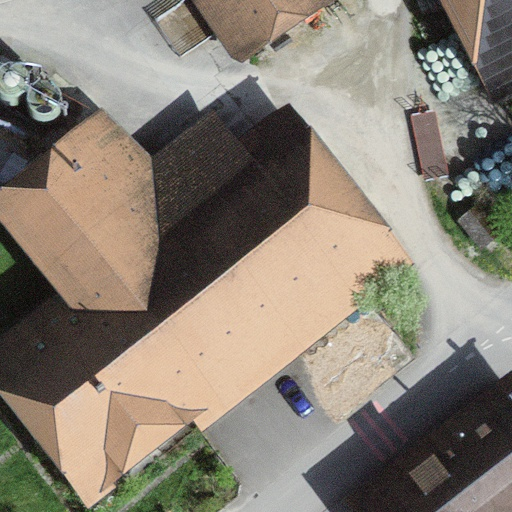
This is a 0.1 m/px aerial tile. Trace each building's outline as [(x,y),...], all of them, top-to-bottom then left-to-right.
[(207,0),(250,66),(354,0),(207,0)] [(511,0),(435,0),(498,120),(511,113),(511,0)] [(117,135),(19,211),(109,328),(21,396),(103,503),(405,271),(331,175),(280,214),(224,142),(160,191),(117,135)] [(482,209),(461,225),(481,252),(502,236),(482,209)] [(511,511),(511,427),(391,511),(511,511)]
